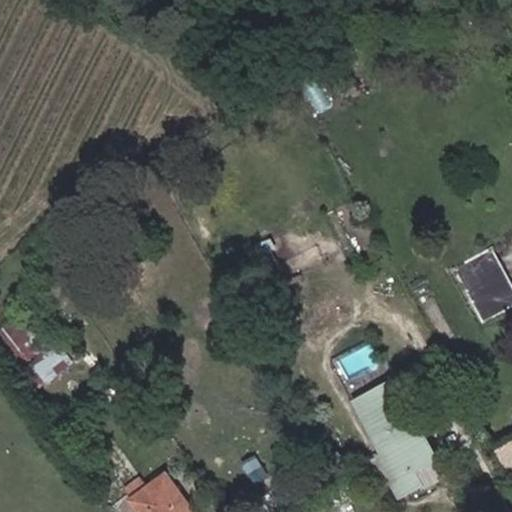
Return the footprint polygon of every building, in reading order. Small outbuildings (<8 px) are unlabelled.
[(477,317),(511,297),(511,291),(482,239),(445,260),(477,317)] [(20,316),(1,333),(28,364),(47,348),(20,316)] [(438,456),(401,389),(365,408),(387,447),(396,462),(388,466),(390,469),(403,492),(428,479),(421,465),(438,456)] [(396,462),(387,447),(366,459),(377,477),(390,469),(388,466),(396,462)] [(511,470),(511,450),(503,454),(511,470)] [(421,465),(428,479),(450,467),(443,453),(438,456),(421,465)] [(207,511),(178,471),(139,498),(149,511),(207,511)]
